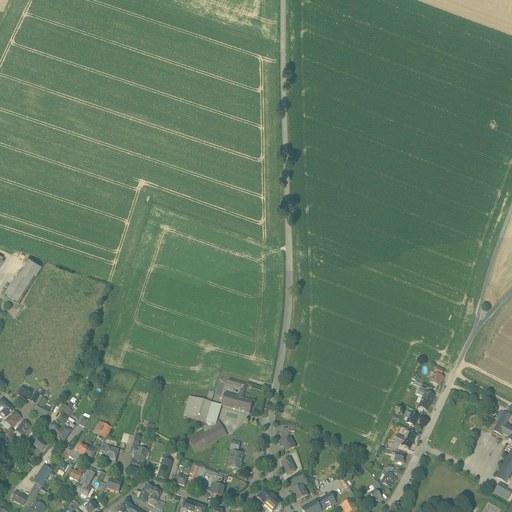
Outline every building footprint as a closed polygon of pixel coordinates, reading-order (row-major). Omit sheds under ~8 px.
[(41,265),(28,257),(20,270),(33,278),(41,265)] [(20,270),(4,295),(17,303),(33,278),(20,270)] [(444,370),(438,367),(435,373),(441,376),(444,370)] [(435,373),(433,378),(432,377),(430,382),(439,386),(443,377),(441,376),(435,373)] [(243,383),(229,379),(227,385),(241,389),(243,383)] [(239,394),(235,410),(249,414),(253,401),(243,398),(247,384),(243,383),(241,389),(239,394)] [(27,390),(22,387),(18,395),(21,397),(21,398),(24,400),(25,399),(28,400),(28,399),(30,400),(32,396),(31,395),(32,392),(28,389),(27,390)] [(428,392),(426,392),(419,389),(417,394),(423,397),(422,399),(431,403),(434,396),(431,394),(432,393),(428,391),(428,392)] [(30,400),(30,401),(35,404),(39,396),(34,393),(32,396),(30,400)] [(237,397),(225,393),(221,406),(235,410),(239,394),(238,394),(237,397)] [(206,401),(189,396),(184,415),(206,422),(211,403),(206,401)] [(42,399),(34,413),(35,414),(40,417),(44,419),(50,408),(45,405),(46,404),(45,404),(47,401),(42,399)] [(431,403),(422,399),(418,408),(424,410),(427,412),(431,403)] [(9,406),(2,400),(0,401),(0,406),(2,409),(4,411),(9,406)] [(216,422),(221,406),(211,403),(206,422),(216,425),(216,422)] [(64,406),(63,405),(59,412),(65,415),(69,409),(64,406)] [(14,411),(9,406),(4,411),(5,411),(1,416),(4,420),(8,416),(11,414),(14,411)] [(70,410),(69,409),(65,415),(69,418),(73,411),(70,410)] [(14,412),(12,414),(11,414),(8,416),(9,417),(4,421),(11,428),(21,419),(14,412)] [(511,427),(506,424),(511,416),(504,412),(493,431),(502,436),(503,433),(503,434),(509,437),(509,438),(509,440),(511,441),(511,440),(511,448),(496,478),(505,483),(511,471),(511,427)] [(434,446),(449,452),(462,418),(447,413),(434,446)] [(411,414),(407,423),(414,426),(416,423),(416,422),(418,417),(419,418),(419,417),(411,414)] [(83,417),(79,425),(85,428),(89,420),(83,417)] [(24,421),(16,431),(20,434),(19,435),(20,436),(21,436),(22,437),(25,433),(30,427),(24,421)] [(207,432),(221,424),(219,421),(216,422),(216,425),(206,422),(208,427),(205,429),(207,432)] [(68,422),(61,431),(57,439),(64,444),(75,427),(68,422)] [(100,422),(94,432),(106,439),(112,428),(100,422)] [(53,424),(47,430),(57,439),(61,431),(53,424)] [(195,452),(227,435),(224,430),(221,424),(207,432),(189,442),(195,452)] [(10,429),(5,434),(9,439),(13,435),(14,433),(10,429)] [(20,436),(19,435),(20,434),(16,431),(14,433),(13,435),(16,437),(13,441),(20,445),(24,440),(21,438),(22,437),(21,436),(20,436)] [(416,435),(408,431),(405,436),(406,436),(414,439),(416,435)] [(405,438),(398,435),(395,441),(399,444),(402,445),(401,446),(409,449),(414,439),(406,436),(405,438)] [(141,438),(136,436),(133,447),(137,448),(138,448),(141,438)] [(288,437),(278,442),(281,448),(284,446),(286,452),(295,448),(291,439),(289,440),(288,437)] [(47,447),(39,440),(33,446),(34,447),(34,446),(37,449),(41,453),(47,447)] [(240,443),(232,441),(231,449),(238,451),(240,443)] [(391,448),(391,449),(396,450),(399,444),(395,441),(393,444),(391,448)] [(88,448),(81,444),(78,450),(80,450),(78,453),(84,456),(89,448),(88,448)] [(109,446),(103,444),(101,448),(100,451),(106,453),(108,448),(109,446)] [(478,444),(477,446),(484,450),(481,455),(486,458),(487,456),(488,457),(490,453),(491,453),(493,448),(487,445),(486,447),(478,444)] [(94,448),(92,447),(91,449),(88,447),(88,448),(89,448),(84,456),(92,460),(96,452),(96,453),(97,452),(99,453),(100,451),(101,448),(96,446),(94,448)] [(108,448),(106,453),(105,458),(115,461),(119,451),(108,448)] [(148,451),(138,448),(137,448),(135,455),(134,461),(132,461),(130,470),(142,473),(144,465),(146,460),(148,460),(150,453),(148,453),(148,451)] [(37,449),(33,453),(37,457),(41,453),(37,449)] [(170,452),(164,451),(162,459),(163,460),(167,461),(170,452)] [(244,454),(232,451),(228,467),(240,470),(244,454)] [(400,454),(396,454),(396,457),(394,461),(394,463),(398,464),(399,463),(403,464),(404,464),(405,461),(404,460),(405,456),(400,454)] [(295,472),(289,459),(281,463),(287,476),(295,472)] [(167,461),(163,460),(157,478),(167,481),(172,463),(167,461)] [(68,466),(63,463),(62,465),(61,464),(56,473),(58,474),(60,474),(61,474),(63,473),(64,472),(68,466)] [(484,471),(491,475),(495,467),(488,464),(484,471)] [(44,465),(33,482),(35,484),(38,486),(37,488),(40,489),(41,488),(52,471),(44,465)] [(205,474),(206,470),(205,469),(195,466),(191,481),(196,482),(202,484),(205,474)] [(79,470),(77,473),(74,471),(70,478),(78,482),(82,475),(81,475),(83,472),(79,470)] [(87,472),(81,483),(88,487),(94,474),(87,472)] [(395,478),(387,474),(382,484),(390,488),(395,478)] [(304,475),(289,483),(292,490),(294,495),(297,501),(302,499),(309,496),(304,486),(308,484),(304,475)] [(185,477),(179,476),(176,484),(185,487),(188,478),(185,477)] [(55,477),(53,482),(61,486),(63,481),(55,477)] [(122,483),(110,480),(107,489),(119,493),(122,483)] [(217,486),(211,485),(210,490),(206,489),(205,493),(213,495),(222,498),(226,482),(222,481),(223,481),(221,481),(218,480),(217,486)] [(101,482),(97,489),(104,491),(106,484),(101,482)] [(381,487),(377,482),(372,486),(376,491),(381,487)] [(88,487),(81,483),(77,492),(81,494),(87,497),(92,488),(88,487)] [(35,484),(27,498),(28,498),(26,501),(31,505),(40,489),(37,488),(38,486),(35,484)] [(511,491),(499,484),(494,493),(507,500),(511,491)] [(153,488),(147,486),(145,492),(147,493),(151,495),(153,488)] [(92,488),(87,497),(90,499),(94,491),(95,493),(97,490),(95,489),(94,490),(92,488)] [(162,491),(153,488),(151,495),(154,496),(159,498),(162,491)] [(271,495),(265,489),(257,498),(263,504),(262,505),(267,510),(269,511),(273,511),(281,503),(277,499),(276,499),(272,495),(271,495)] [(339,496),(343,504),(352,499),(355,498),(350,490),(348,491),(339,496)] [(376,491),(370,495),(369,494),(365,497),(372,506),(382,498),(376,491)] [(27,498),(15,492),(11,499),(24,506),(26,501),(28,498),(27,498)] [(144,495),(141,494),(139,499),(147,503),(149,499),(145,497),(147,493),(145,492),(144,495)] [(331,493),(316,501),(322,511),(337,504),(331,493)] [(154,496),(151,495),(149,499),(147,503),(155,508),(156,506),(150,503),(151,500),(152,497),(153,497),(154,496)] [(343,504),(341,506),(344,511),(353,511),(358,510),(352,499),(343,504)] [(191,502),(186,500),(186,501),(184,505),(182,509),(187,511),(189,511),(195,511),(198,505),(191,502)] [(165,504),(158,501),(158,502),(156,506),(155,508),(162,511),(165,504)] [(316,501),(301,509),(302,511),(322,511),(316,501)] [(499,511),(501,509),(488,501),(481,511),(499,511)] [(93,502),(85,507),(88,511),(94,511),(99,509),(93,502)] [(140,511),(132,506),(125,502),(118,511),(140,511)] [(44,507),(36,503),(37,503),(36,503),(32,510),(35,511),(34,511),(41,511),(44,507)] [(73,504),(71,503),(69,505),(73,511),(77,508),(73,504)]
